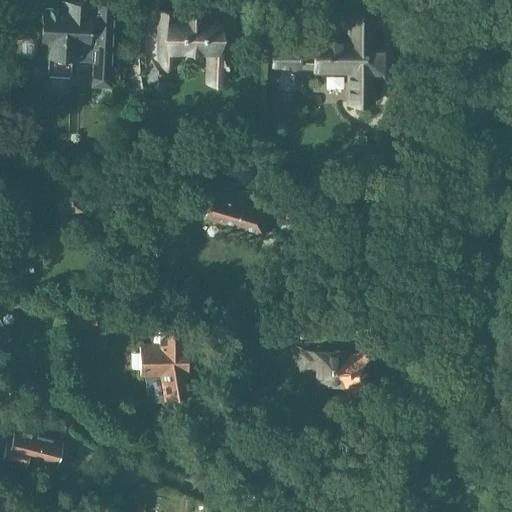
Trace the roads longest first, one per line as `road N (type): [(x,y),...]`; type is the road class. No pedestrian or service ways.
road 1 (residential): [(413,511),(435,0)]
road 2 (residential): [(108,511),(116,486),(140,471),(292,511)]
